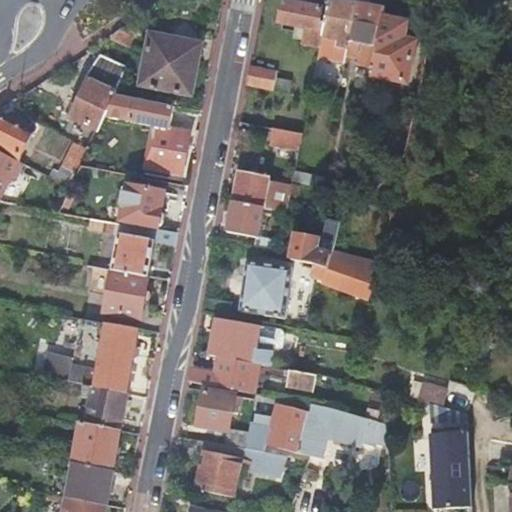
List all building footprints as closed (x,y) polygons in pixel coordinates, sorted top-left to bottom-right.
[(321,38),(329,0),(281,0),(277,25),(306,30),(303,45),(319,49),(321,38)] [(345,66),(348,51),(358,4),(339,0),(329,0),(321,38),(319,49),(317,60),(345,66)] [(438,0),(437,8),(451,10),(453,0),(438,0)] [(377,50),(383,21),(385,9),(358,4),(348,51),(360,54),(362,47),(377,50)] [(373,69),(371,76),(407,84),(415,44),(402,41),(405,26),(383,21),(377,50),(373,69)] [(193,98),(203,46),(150,36),(140,89),(193,98)] [(358,65),(373,69),(377,50),(362,47),(360,54),(358,65)] [(106,119),(116,98),(114,97),(128,69),(103,58),(84,81),(88,83),(70,120),(89,129),(99,134),(106,119)] [(275,73),(250,68),(247,85),(272,90),(275,73)] [(170,131),(174,109),(116,98),(106,119),(159,129),(152,170),(183,176),(190,135),(170,131)] [(0,151),(19,161),(34,133),(4,117),(0,124),(0,151)] [(90,152),(91,153),(99,134),(89,129),(79,147),(90,152)] [(274,146),(299,151),(302,137),(277,132),(274,146)] [(51,179),(71,189),(90,152),(79,147),(75,145),(59,176),(54,174),(50,179),(51,179)] [(0,201),(10,182),(13,184),(22,165),(0,153),(0,201)] [(239,173),(233,204),(264,211),(286,215),(292,187),(269,183),(270,179),(239,173)] [(292,185),(319,191),(321,181),(294,175),(292,185)] [(319,191),(346,197),(348,186),(321,181),(319,191)] [(162,215),(166,195),(128,188),(121,224),(159,232),(160,228),(162,228),(164,217),(162,215)] [(227,234),(258,240),(259,239),(264,211),(233,204),(227,234)] [(326,223),(321,241),(334,244),(338,226),(326,223)] [(156,246),(176,249),(178,238),(121,227),(112,272),(149,279),(156,246)] [(326,271),(327,271),(331,257),(316,253),(318,241),(296,237),(291,262),(312,266),(326,271)] [(258,240),(257,250),(277,254),(279,243),(259,239),(258,240)] [(316,253),(331,257),(332,254),(334,244),(321,241),(318,240),(318,241),(316,253)] [(327,271),(376,288),(381,264),(332,254),(331,257),(327,271)] [(293,270),(245,264),(239,314),(287,321),(293,270)] [(309,276),(322,280),(326,271),(312,266),(309,276)] [(141,322),(149,279),(112,272),(94,269),(92,282),(109,286),(104,314),(141,322)] [(369,302),(376,288),(327,271),(326,271),(322,280),(321,285),(369,302)] [(203,314),(230,319),(233,304),(206,299),(203,314)] [(93,390),(128,396),(140,332),(106,326),(86,322),(82,321),(74,360),(48,355),(43,380),(69,385),(71,385),(93,390)] [(253,365),(259,366),(270,368),(271,368),(273,354),(256,351),(260,330),(216,322),(209,357),(253,365)] [(256,351),(273,354),(278,354),(283,351),(285,338),(281,333),(260,330),(256,351)] [(190,384),(253,396),(259,366),(253,365),(195,354),(193,368),(216,372),(216,377),(192,372),(190,384)] [(314,392),(317,377),(290,372),(287,388),(314,392)] [(425,380),(420,398),(446,406),(452,388),(425,380)] [(121,434),(139,438),(143,420),(124,417),(128,396),(93,390),(89,410),(85,409),(84,416),(88,416),(86,428),(121,434)] [(235,397),(204,392),(198,428),(228,434),(229,434),(235,397)] [(252,452),(265,455),(267,446),(301,455),(311,416),(276,407),(271,432),(249,428),(248,438),(245,451),(252,452)] [(381,449),(387,425),(343,414),(338,433),(357,438),(356,442),(381,449)] [(86,428),(80,427),(73,466),(114,474),(121,434),(86,428)] [(245,451),(248,438),(229,434),(228,434),(225,447),(245,451)] [(435,511),(472,510),(469,435),(432,437),(435,511)] [(248,473),(252,452),(245,451),(225,447),(205,444),(195,492),(235,500),(241,471),(248,473)] [(114,474),(73,466),(67,500),(107,508),(114,474)] [(106,511),(107,508),(67,500),(65,511),(106,511)]
